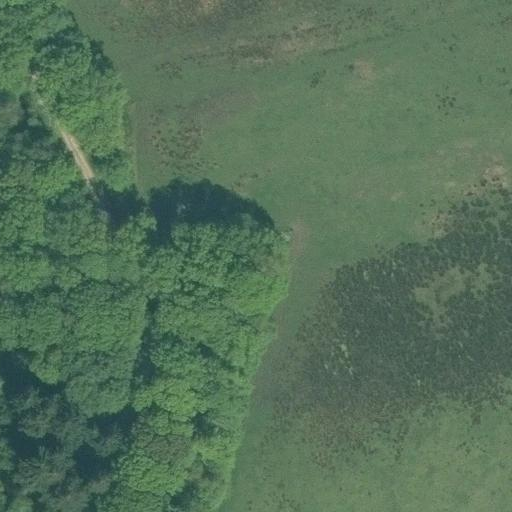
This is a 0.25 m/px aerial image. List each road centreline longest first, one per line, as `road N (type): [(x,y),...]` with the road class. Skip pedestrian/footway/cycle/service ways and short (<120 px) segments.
road 1 (unclassified): [(156,305),(0,3)]
road 2 (track): [(146,511),(204,315),(156,305)]
road 3 (track): [(0,305),(156,305)]
